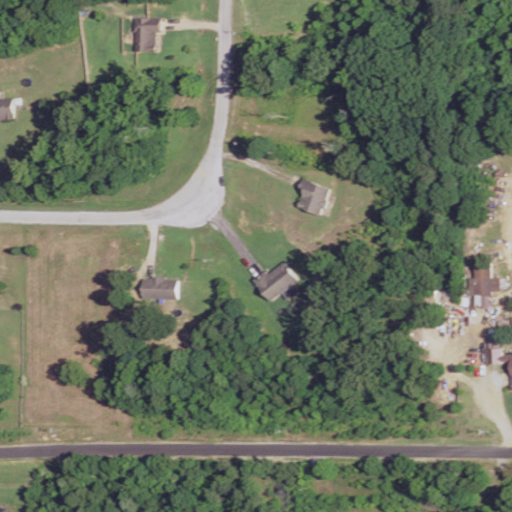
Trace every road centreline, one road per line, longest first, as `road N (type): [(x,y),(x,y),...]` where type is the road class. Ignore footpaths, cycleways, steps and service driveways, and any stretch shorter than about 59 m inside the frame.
road 1 (residential): [(0,451),(511,453)]
road 2 (residential): [(0,216),(164,217),(196,197),(216,155),(225,0)]
